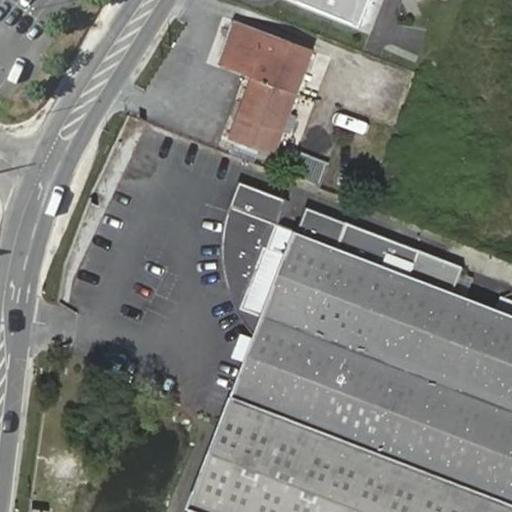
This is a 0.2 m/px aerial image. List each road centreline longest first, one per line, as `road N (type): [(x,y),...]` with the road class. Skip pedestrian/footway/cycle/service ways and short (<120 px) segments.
road 1 (secondary): [(0,415),(21,254),(45,180)]
road 2 (secondary): [(45,180),(152,0)]
